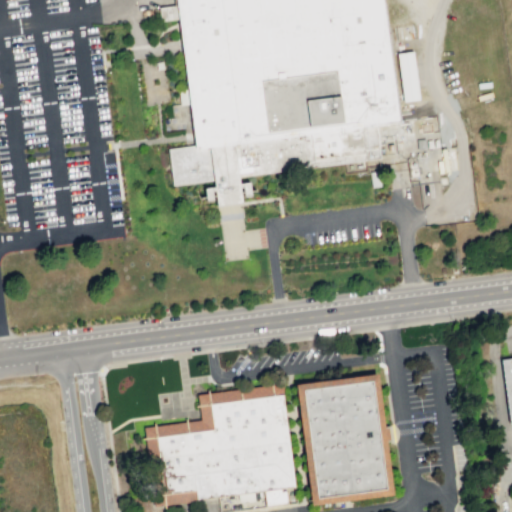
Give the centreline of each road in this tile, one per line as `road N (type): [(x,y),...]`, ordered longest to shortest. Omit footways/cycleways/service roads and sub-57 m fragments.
road 1 (secondary): [(511,290),(82,348)]
road 2 (tertiary): [(66,350),(87,511)]
road 3 (tertiary): [(97,468),(82,348)]
